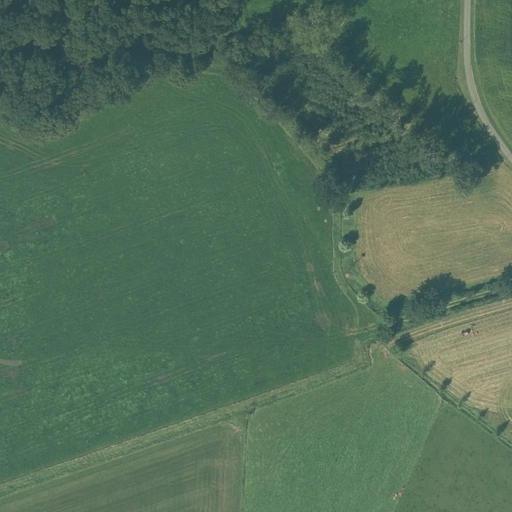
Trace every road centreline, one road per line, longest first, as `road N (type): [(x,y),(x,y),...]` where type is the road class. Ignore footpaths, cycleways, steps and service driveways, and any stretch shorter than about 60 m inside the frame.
road 1 (unclassified): [(511,159),(470,83),(467,0)]
road 2 (track): [(365,326),(511,286)]
